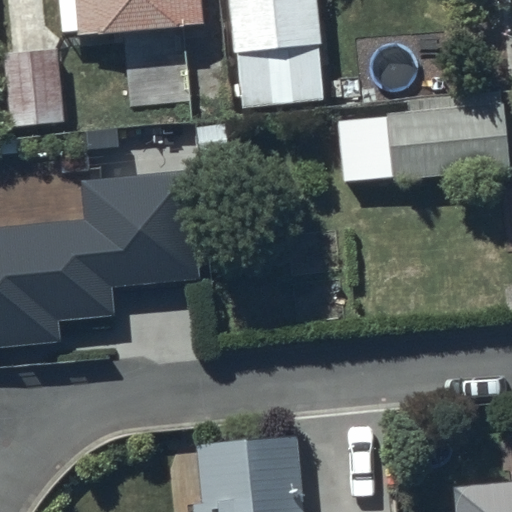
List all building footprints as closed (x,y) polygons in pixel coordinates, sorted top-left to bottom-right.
[(61,0),(63,23),(77,22),(78,26),(202,16),(201,0),(61,0)] [(316,0),(231,0),(239,101),(324,94),(316,0)] [(338,114),(344,173),(393,169),(393,173),(507,162),(501,96),(387,107),(387,109),(338,114)] [(185,175),(82,184),(85,221),(0,228),(0,349),(61,344),(59,324),(113,319),(110,289),(194,282),(185,175)] [(304,510),(298,425),(198,432),(203,496),(193,497),(193,511),(389,511),(389,504),(304,510)] [(511,486),(453,490),(454,511),(511,511),(511,464),(509,465),(511,486)]
